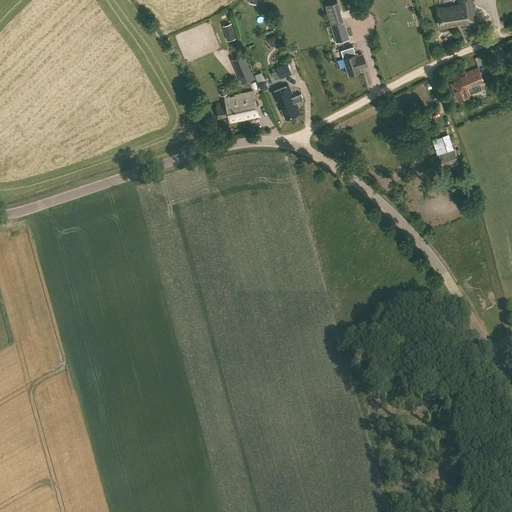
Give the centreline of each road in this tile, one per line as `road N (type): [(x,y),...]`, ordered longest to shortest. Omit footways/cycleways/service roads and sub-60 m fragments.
road 1 (tertiary): [(511,402),(425,251),(354,182),(297,146),(231,144),(0,217)]
road 2 (track): [(297,146),(307,131),(429,66),(511,32)]
